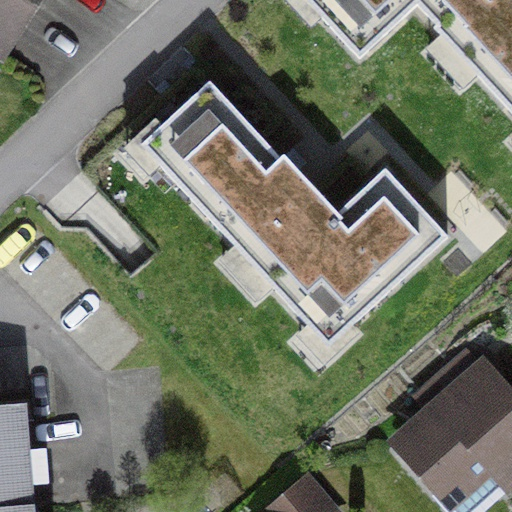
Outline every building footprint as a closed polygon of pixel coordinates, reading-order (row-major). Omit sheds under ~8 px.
[(0,0),(0,76),(3,79),(56,0),(0,0)] [(511,0),(310,0),(369,63),(420,17),(511,117),(511,0)] [(211,78),(139,144),(335,358),(457,247),(388,171),(339,216),(211,78)] [(511,391),(488,362),(388,446),(443,511),(477,511),(511,483),(511,391)] [(33,511),(25,405),(0,406),(0,511),(33,511)]
